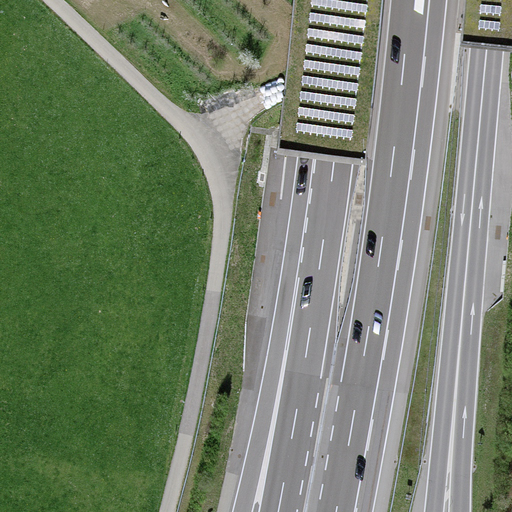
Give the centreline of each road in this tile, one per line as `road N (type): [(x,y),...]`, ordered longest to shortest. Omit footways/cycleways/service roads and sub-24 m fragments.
road 1 (motorway): [(335,511),(366,343),(409,0)]
road 2 (trunk): [(490,0),(459,341)]
road 3 (motorway): [(349,0),(317,280)]
road 4 (motorway): [(317,280),(242,511)]
road 5 (motorway): [(317,280),(278,511)]
road 6 (trunk): [(459,341),(434,511)]
road 7 (trunk): [(459,511),(459,341)]
